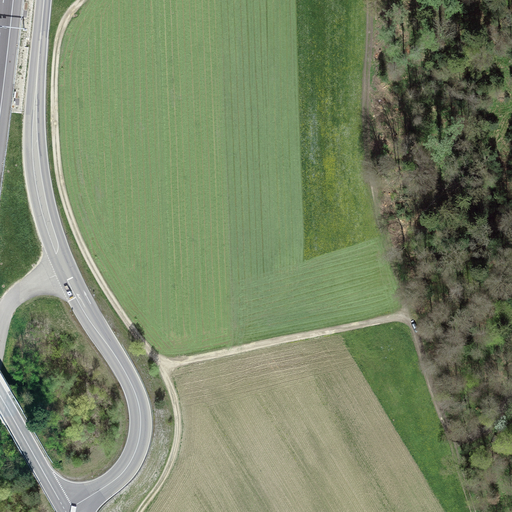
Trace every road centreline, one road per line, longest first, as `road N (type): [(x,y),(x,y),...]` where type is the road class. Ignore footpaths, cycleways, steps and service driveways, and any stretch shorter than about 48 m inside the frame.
road 1 (secondary): [(65,511),(122,473),(140,416),(126,373),(66,270),(41,193),(34,117),(44,0)]
road 2 (track): [(82,0),(63,22),(56,53),(63,195),(93,268),(160,365),(178,421),(164,475),(139,511)]
road 3 (track): [(473,511),(380,214),(367,109),(370,0)]
road 4 (track): [(160,365),(409,314)]
road 5 (secondary): [(4,403),(65,511)]
